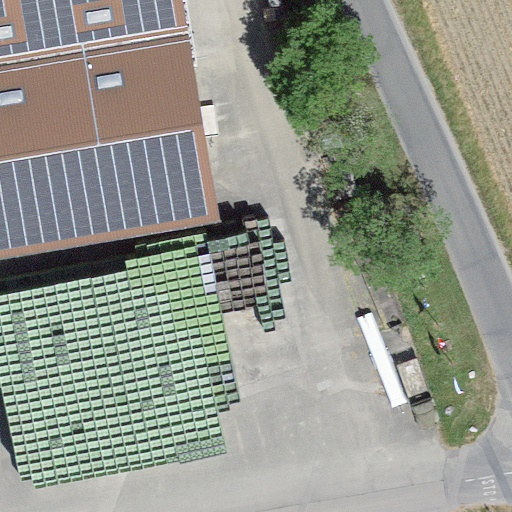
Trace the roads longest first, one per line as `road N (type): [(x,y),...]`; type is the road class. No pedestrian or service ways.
road 1 (unclassified): [(511,340),(361,0)]
road 2 (track): [(511,489),(378,511)]
